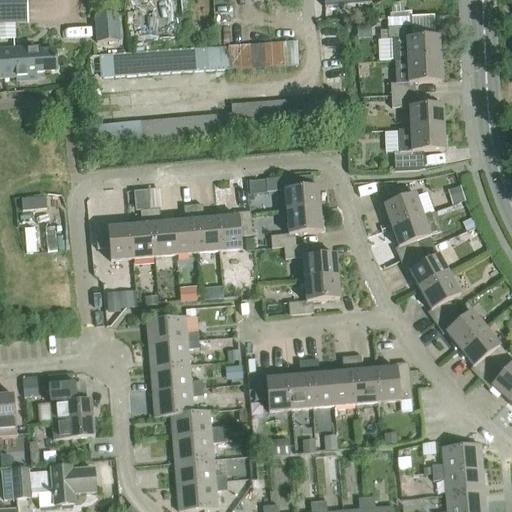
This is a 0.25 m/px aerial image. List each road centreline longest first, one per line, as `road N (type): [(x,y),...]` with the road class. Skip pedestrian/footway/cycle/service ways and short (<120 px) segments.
road 1 (residential): [(394,320),(337,161),(75,185),(92,363)]
road 2 (tertiary): [(511,208),(490,132),(483,0)]
road 3 (residential): [(511,451),(451,397),(394,320)]
road 4 (residential): [(92,363),(103,362),(116,381),(123,464),(148,511)]
road 5 (residential): [(394,320),(249,335)]
